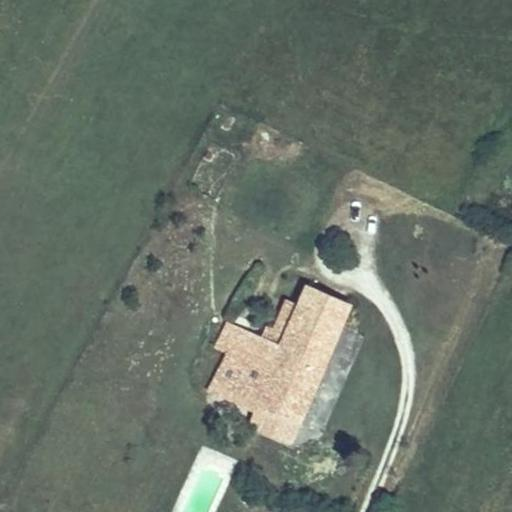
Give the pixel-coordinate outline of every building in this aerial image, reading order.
[(299,282),(294,293),(353,318),(358,307),(299,282)] [(335,360),(353,318),(294,293),(276,335),(335,360)] [(222,358),(243,368),(260,328),(240,319),(236,326),(222,358)] [(222,358),(236,326),(221,320),(208,351),(222,358)] [(303,433),(335,360),(276,335),(260,328),(243,368),(230,396),(228,400),(303,433)] [(222,358),(209,386),(230,396),(243,368),(222,358)] [(295,451),(303,433),(228,400),(220,418),(295,451)]
